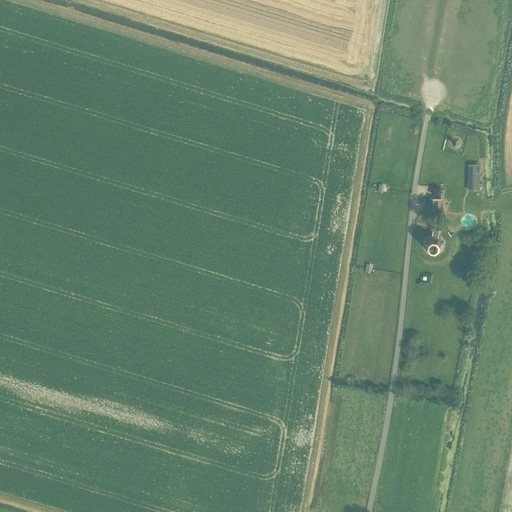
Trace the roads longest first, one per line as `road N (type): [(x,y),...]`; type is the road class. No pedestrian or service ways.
road 1 (unclassified): [(368,511),(420,152)]
road 2 (track): [(420,152),(450,0)]
